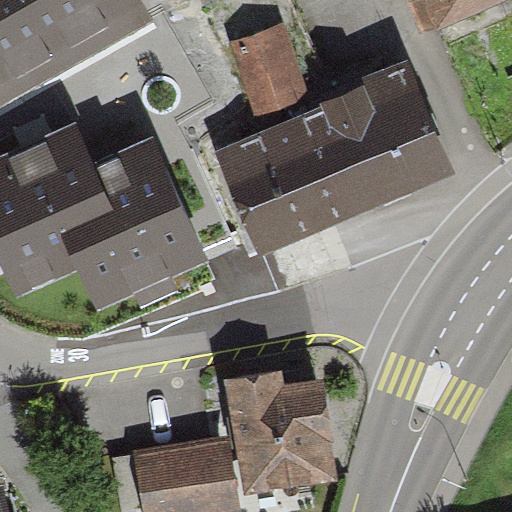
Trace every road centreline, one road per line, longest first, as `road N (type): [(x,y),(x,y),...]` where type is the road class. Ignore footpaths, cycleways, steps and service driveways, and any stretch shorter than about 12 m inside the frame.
road 1 (residential): [(0,349),(62,365),(388,292),(468,316)]
road 2 (tertiary): [(468,316),(384,511)]
